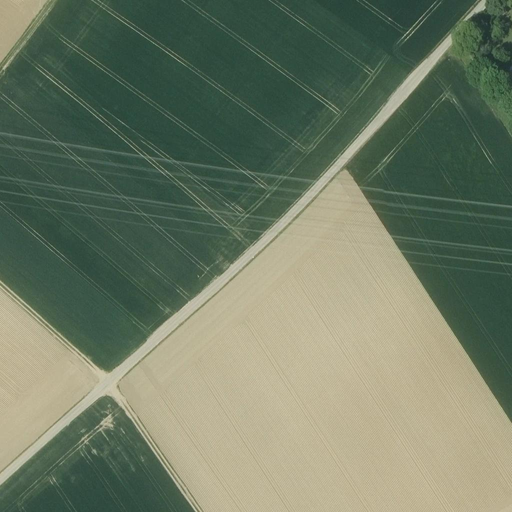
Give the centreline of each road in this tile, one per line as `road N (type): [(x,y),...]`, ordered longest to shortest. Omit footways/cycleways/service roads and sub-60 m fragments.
road 1 (unclassified): [(486,0),(276,231),(0,480)]
road 2 (track): [(199,511),(109,383),(0,287)]
